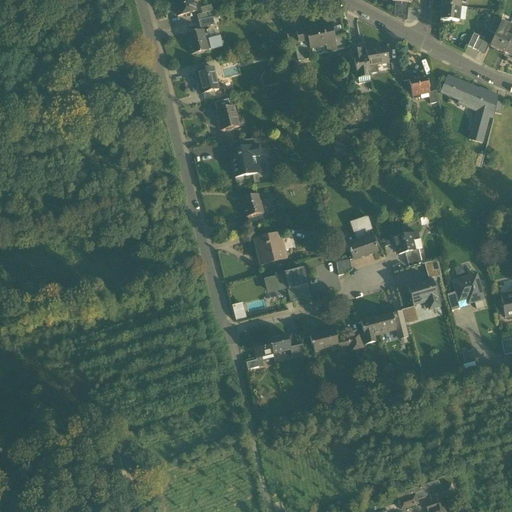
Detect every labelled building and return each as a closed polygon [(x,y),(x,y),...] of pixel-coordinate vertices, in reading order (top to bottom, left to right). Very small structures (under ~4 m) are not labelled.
[(173,0),(177,17),(196,12),(192,0),(173,0)] [(395,2),(393,16),(405,22),(407,21),(409,4),(395,2)] [(202,15),(212,12),(211,6),(200,9),(202,15)] [(460,8),(442,6),(440,21),(458,23),(458,21),(460,8)] [(197,16),(198,22),(214,18),(212,12),(202,15),(197,16)] [(291,17),(284,18),(286,27),(293,25),(291,17)] [(198,22),(200,29),(214,25),(212,19),(198,22)] [(488,32),(496,36),(502,23),(494,19),(488,32)] [(505,54),(511,39),(506,36),(510,27),(502,23),(496,36),(490,47),(505,54)] [(305,32),(307,42),(307,43),(308,43),(308,45),(309,50),(310,50),(325,47),(326,49),(335,47),(334,39),(333,37),(331,26),(305,32)] [(208,39),(205,39),(203,31),(185,36),(187,45),(188,44),(191,56),(208,52),(208,51),(211,50),(211,51),(222,48),(220,38),(209,41),(208,39)] [(298,44),(299,44),(303,43),(307,42),(305,32),(296,34),(298,44)] [(287,36),(290,49),(296,48),(300,47),(299,44),(298,44),(296,34),(287,36)] [(484,39),(473,34),(467,47),(478,52),(484,39)] [(335,47),(336,52),(347,50),(344,37),(334,39),(335,47)] [(309,50),(308,45),(304,45),(303,43),(299,44),(300,47),(296,48),(299,63),(309,60),(308,53),(310,52),(310,50),(309,50)] [(489,45),(483,43),(479,52),(484,55),(489,45)] [(312,57),(336,52),(335,47),(326,49),(325,47),(310,50),(310,52),(312,57)] [(365,50),(366,58),(368,68),(377,67),(388,65),(386,49),(374,51),(374,49),(365,50)] [(370,78),(368,68),(366,58),(361,59),(360,51),(352,52),(355,69),(356,69),(358,80),(370,78)] [(247,57),(238,59),(240,65),(248,63),(247,57)] [(399,63),(391,64),(393,76),(402,74),(399,63)] [(377,67),(368,68),(370,76),(378,74),(377,67)] [(199,84),(202,94),(204,94),(214,91),(218,90),(212,68),(197,72),(200,83),(199,84)] [(409,80),(412,97),(428,94),(429,94),(429,93),(425,76),(415,78),(415,79),(409,80)] [(472,129),(484,132),(488,117),(494,119),(495,114),(497,102),(498,98),(479,90),(478,91),(447,78),(441,93),(460,102),(458,104),(477,112),(472,129)] [(216,97),(214,91),(204,94),(205,100),(216,97)] [(428,94),(430,105),(438,103),(436,92),(429,93),(429,94),(428,94)] [(228,100),(230,106),(241,103),(240,97),(228,100)] [(214,104),(216,111),(217,111),(230,108),(230,106),(228,100),(214,104)] [(233,107),(238,127),(247,125),(241,103),(230,106),(230,108),(233,107)] [(218,120),(221,132),(238,127),(233,107),(230,108),(217,111),(216,111),(218,120)] [(369,111),(361,113),(363,122),(371,121),(369,111)] [(481,144),(484,132),(472,129),(469,140),(481,144)] [(234,143),(235,150),(257,146),(255,140),(234,143)] [(229,151),(235,179),(243,177),(252,176),(257,174),(256,166),(252,167),(250,159),(259,157),(257,146),(235,150),(229,151)] [(484,156),(473,153),(469,166),(481,169),(484,156)] [(347,161),(338,162),(339,170),(348,169),(347,161)] [(265,164),(256,166),(257,174),(266,173),(265,164)] [(243,177),(235,179),(236,186),(244,185),(243,177)] [(243,206),(246,218),(248,217),(262,214),(259,202),(258,202),(257,195),(241,199),(242,207),(243,206)] [(248,217),(250,225),(267,221),(266,213),(262,214),(248,217)] [(351,253),(353,260),(362,256),(362,257),(378,252),(372,236),(366,239),(363,230),(371,227),(367,216),(350,222),(353,233),(354,233),(357,241),(348,245),(350,250),(349,250),(350,253),(351,253)] [(418,250),(421,249),(417,233),(393,239),(395,251),(397,250),(399,255),(405,254),(418,250)] [(254,240),(261,266),(286,259),(284,251),(281,252),(277,235),(254,240)] [(287,250),(295,247),(292,237),(284,240),(287,250)] [(418,250),(421,264),(426,263),(422,249),(421,249),(418,250)] [(405,254),(409,268),(421,264),(418,250),(405,254)] [(338,273),(338,276),(345,275),(344,270),(351,269),(349,261),(336,264),(338,273)] [(424,265),(429,283),(432,282),(433,282),(436,281),(435,279),(441,277),(437,261),(421,265),(422,266),(424,265)] [(454,269),(456,276),(465,274),(462,266),(454,269)] [(303,270),(285,274),(288,287),(289,290),(303,287),(306,286),(303,270)] [(265,279),(269,292),(288,287),(285,274),(265,279)] [(471,298),(472,303),(473,303),(475,309),(483,307),(481,300),(482,300),(476,276),(454,283),(459,301),(471,298)] [(427,302),(429,310),(439,307),(436,299),(437,299),(433,282),(432,282),(429,283),(408,288),(413,306),(427,302)] [(511,284),(498,288),(500,297),(511,294),(511,284)] [(289,290),(292,301),(306,297),(303,287),(289,290)] [(511,292),(500,295),(502,305),(511,302),(511,292)] [(455,295),(447,298),(452,312),(459,310),(455,295)] [(243,302),(231,305),(236,321),(247,318),(243,302)] [(511,317),(511,302),(502,305),(505,319),(511,317)] [(401,312),(405,325),(418,322),(414,308),(401,311),(401,312)] [(401,312),(392,314),(396,331),(398,341),(408,338),(405,325),(401,312)] [(392,314),(376,318),(380,335),(388,333),(387,333),(396,331),(392,314)] [(380,335),(376,318),(360,322),(363,333),(364,338),(365,338),(366,345),(367,345),(375,343),(373,337),(380,335)] [(331,350),(338,349),(336,340),(334,330),(309,336),(311,345),(312,345),(314,353),(330,349),(331,350)] [(359,334),(353,336),(347,337),(349,346),(351,352),(357,350),(363,349),(362,346),(359,334)] [(287,335),(269,339),(273,354),(290,350),(291,350),(290,348),(287,335)] [(347,337),(336,340),(338,349),(349,346),(347,337)] [(255,359),(273,354),(269,339),(252,344),(255,359)] [(511,353),(511,339),(501,342),(504,356),(511,353)] [(295,346),(298,357),(305,356),(302,345),(295,346)] [(462,354),(465,365),(474,362),(475,362),(473,351),(462,354)] [(246,363),(248,370),(258,367),(256,360),(246,363)] [(476,370),(474,362),(465,365),(462,365),(464,373),(476,370)] [(429,492),(441,488),(438,480),(427,484),(429,492)] [(426,499),(425,497),(429,495),(428,492),(429,492),(427,484),(407,491),(409,497),(414,495),(416,502),(426,499)] [(444,511),(440,500),(454,495),(450,484),(441,488),(429,492),(428,492),(429,495),(432,503),(425,506),(427,511),(432,510),(432,511),(444,511)] [(409,497),(407,491),(395,495),(397,501),(409,497)] [(397,501),(401,510),(417,504),(416,502),(414,495),(409,497),(397,501)]
